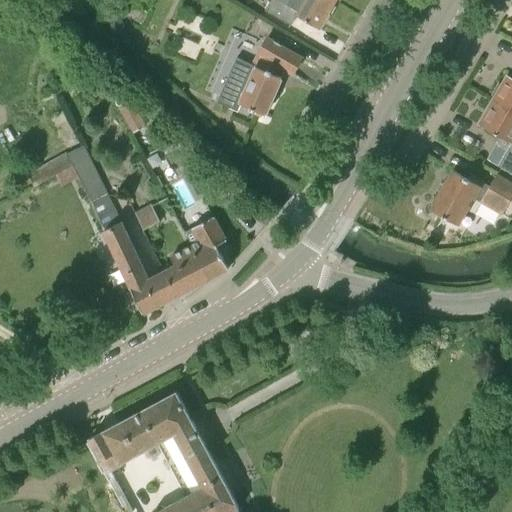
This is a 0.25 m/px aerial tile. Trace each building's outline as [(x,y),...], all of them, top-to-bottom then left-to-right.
[(271,0),(265,11),(291,26),(297,14),(319,29),(335,2),(332,0),(271,0)] [(267,38),(251,65),(275,76),(281,66),(295,74),(303,59),(267,38)] [(237,59),(218,102),(240,113),(243,105),(253,109),(252,110),(257,113),(256,115),(264,118),(282,78),(275,76),(251,65),(237,59)] [(511,77),(506,74),(492,99),(511,110),(511,77)] [(134,133),(146,127),(130,99),(118,106),(134,133)] [(511,110),(492,99),(482,116),(488,119),(484,127),(500,136),(486,160),(511,174),(511,110)] [(66,153),(27,174),(33,187),(72,166),(66,153)] [(467,179),(453,170),(431,210),(459,226),(475,199),(481,202),(480,203),(501,215),(511,197),(511,181),(498,173),(488,190),(482,187),(484,182),(470,175),(467,179)] [(104,231),(121,222),(108,193),(91,201),(90,202),(104,231)] [(144,229),(160,222),(151,205),(136,213),(144,229)] [(207,280),(229,268),(218,245),(228,240),(215,218),(192,230),(198,241),(190,246),(207,280)] [(148,278),(121,222),(104,231),(102,232),(141,314),(175,296),(163,271),(148,278)] [(175,296),(206,280),(189,246),(170,256),(174,264),(163,271),(175,296)] [(236,511),(240,510),(236,503),(235,503),(196,430),(176,393),(102,433),(102,432),(90,439),(108,473),(107,473),(128,511),(236,511)]
